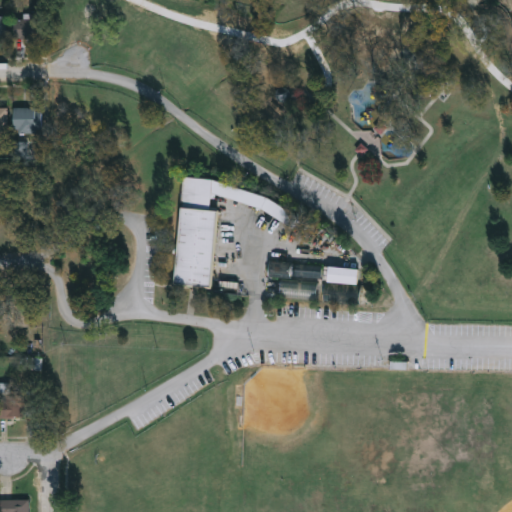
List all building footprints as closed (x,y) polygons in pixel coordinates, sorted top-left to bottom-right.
[(42,38),(13,38),(13,19),(23,19),(23,15),(42,15),(42,38)] [(0,108),(8,108),(8,133),(0,133),(0,108)] [(14,108),(42,108),(42,132),(14,132),(14,108)] [(183,176),(212,179),(209,209),(216,210),(209,287),(173,284),(183,176)] [(321,269),(282,264),(281,275),(320,280),(321,269)] [(329,284),(358,285),(359,270),(329,269),(329,284)] [(317,296),(317,283),(284,283),(284,290),(308,290),(308,296),(317,296)] [(0,418),(0,384),(9,384),(9,394),(34,394),(34,418),(0,418)] [(0,511),(0,499),(29,499),(29,511),(0,511)]
